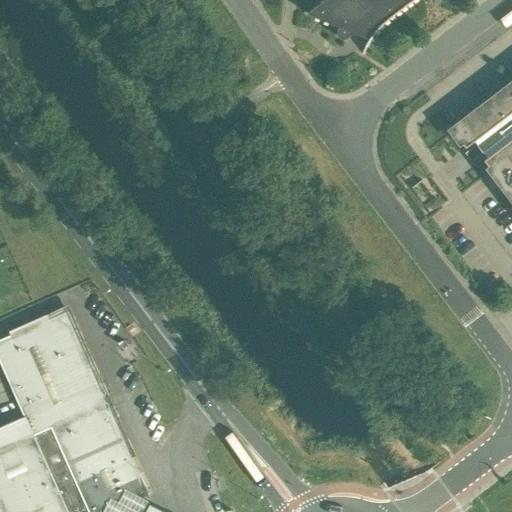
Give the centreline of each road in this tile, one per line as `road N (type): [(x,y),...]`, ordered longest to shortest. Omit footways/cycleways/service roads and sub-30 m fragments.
road 1 (primary): [(299,511),(0,122)]
road 2 (unclassified): [(511,367),(332,134)]
road 3 (unclassified): [(332,134),(507,0)]
road 4 (unclassified): [(332,134),(233,0)]
road 5 (unclassified): [(414,511),(511,436)]
